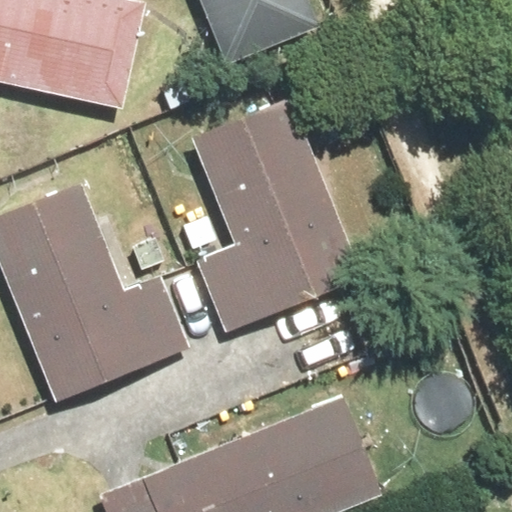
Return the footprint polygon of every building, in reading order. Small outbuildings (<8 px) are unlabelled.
[(0,0),(0,78),(117,103),(137,0),(0,0)] [(209,0),(236,66),(328,29),(316,0),(209,0)] [(354,270),(282,95),(183,136),(227,242),(187,258),(216,327),(354,270)] [(73,179),(0,207),(0,285),(45,400),(186,345),(159,277),(118,293),(73,179)] [(101,511),(315,511),(373,488),(333,394),(94,493),(101,511)]
